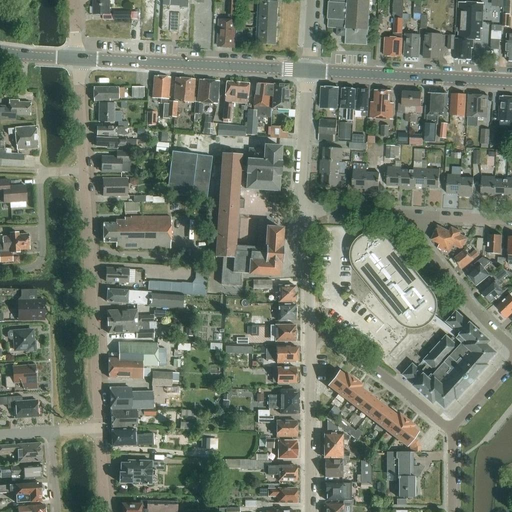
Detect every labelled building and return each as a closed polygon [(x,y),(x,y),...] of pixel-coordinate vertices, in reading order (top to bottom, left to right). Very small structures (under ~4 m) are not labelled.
[(94,0),(94,14),(110,14),(110,5),(108,5),(108,0),(94,0)] [(163,0),(162,30),(170,31),(170,32),(179,32),(179,31),(187,32),(189,0),(163,0)] [(234,47),(236,0),(228,0),(228,14),(229,14),(228,20),(220,20),(218,47),(234,47)] [(261,13),(258,13),(258,15),(276,16),(278,16),(278,8),(276,8),(277,2),(279,2),(279,1),(275,1),(274,0),(258,0),(258,3),(262,3),(261,13)] [(329,0),(330,2),(329,2),(328,19),(329,19),(328,28),(338,28),(337,35),(346,36),(346,44),(368,45),(369,30),(369,27),(368,27),(368,19),(370,19),(370,16),(369,16),(369,8),(370,8),(371,5),(369,5),(369,0),(329,0)] [(394,0),(393,15),(395,18),(394,32),(402,33),(404,0),(394,0)] [(423,0),(418,0),(415,0),(414,18),(422,19),(422,14),(423,0)] [(455,39),(455,50),(455,59),(471,60),(472,48),(473,48),(474,39),(480,40),(480,28),(482,28),(483,2),(459,2),(457,39),(455,39)] [(114,19),(132,20),(132,11),(115,11),(114,19)] [(261,27),(257,27),(257,30),(275,31),(277,31),(278,22),(276,22),(276,16),(258,15),(257,18),(261,18),(261,27)] [(275,36),(275,31),(257,30),(257,32),(260,32),(260,44),(277,45),(277,36),(275,36)] [(393,33),(393,34),(393,38),(385,38),(384,56),(401,56),(402,38),(402,33),(393,33)] [(502,41),(506,41),(506,53),(508,55),(507,61),(509,61),(510,62),(511,62),(511,33),(502,33),(502,41)] [(418,57),(420,35),(406,34),(405,57),(418,57)] [(441,46),(442,35),(425,34),(424,58),(439,58),(440,45),(441,46)] [(168,104),(170,77),(154,76),(152,98),(161,99),(161,104),(168,104)] [(193,101),(195,79),(176,78),(174,99),(193,101)] [(217,104),(219,81),(199,79),(197,102),(217,104)] [(247,104),(249,84),(227,82),(223,122),(230,122),(230,120),(231,105),(233,105),(233,102),(247,104)] [(272,96),(272,104),(274,84),(268,84),(267,85),(265,85),(264,84),(256,83),(256,85),(254,105),(268,106),(269,96),(272,96)] [(288,85),(274,84),(272,104),(272,108),(289,109),(290,98),(287,98),(288,85)] [(337,109),(338,87),(321,86),(320,108),(337,109)] [(110,99),(118,99),(118,87),(94,87),(94,101),(110,101),(110,99)] [(144,88),(132,88),(132,98),(144,98),(144,88)] [(355,89),(342,88),(341,108),(347,108),(346,121),(354,121),(355,110),(356,100),(354,100),(355,89)] [(358,100),(356,100),(355,110),(362,111),(362,116),(368,116),(369,90),(358,89),(357,98),(358,98),(358,100)] [(393,119),(393,103),(390,103),(391,91),(375,90),(374,102),(371,102),(370,118),(393,119)] [(406,122),(411,122),(413,92),(403,92),(402,105),(406,106),(406,114),(406,122)] [(421,93),(413,92),(411,122),(416,122),(416,114),(417,106),(421,107),(421,93)] [(447,116),(448,94),(429,93),(427,114),(425,114),(424,123),(425,123),(424,141),(435,142),(436,124),(438,124),(439,116),(447,116)] [(464,116),(466,95),(452,94),(451,115),(464,116)] [(487,117),(488,96),(469,95),(467,116),(478,117),(478,120),(483,121),(483,117),(487,117)] [(511,97),(500,97),(499,120),(511,121),(511,97)] [(19,101),(9,100),(9,106),(0,105),(0,118),(16,119),(16,115),(30,115),(31,103),(19,102),(19,101)] [(169,101),(169,105),(168,116),(176,117),(177,102),(169,101)] [(114,122),(114,103),(99,103),(99,122),(114,122)] [(194,114),(202,114),(203,104),(195,104),(194,114)] [(257,135),(258,119),(254,119),(254,111),(248,110),(246,134),(257,135)] [(147,125),(156,125),(156,112),(147,112),(147,125)] [(337,121),(320,120),(319,141),(338,142),(339,136),(338,136),(338,131),(336,131),(337,121)] [(340,123),(340,139),(352,140),(353,123),(340,123)] [(381,125),(381,137),(389,137),(389,125),(381,125)] [(24,149),(38,148),(36,126),(8,129),(8,134),(12,134),(13,141),(16,141),(17,149),(19,149),(21,151),(23,151),(24,149)] [(233,127),(218,126),(218,133),(232,134),(233,127)] [(271,126),(271,136),(287,138),(287,133),(282,132),(282,127),(271,126)] [(125,128),(116,127),(97,127),(97,128),(96,129),(96,133),(97,134),(97,135),(108,135),(108,136),(116,136),(116,134),(125,135),(125,128)] [(490,130),(482,129),(481,144),(482,144),(481,148),(489,148),(490,130)] [(136,140),(125,139),(97,138),(97,147),(107,147),(107,148),(117,149),(117,145),(136,146),(136,140)] [(280,160),(280,146),(264,145),(264,150),(249,149),(249,155),(241,155),(241,154),(222,153),(219,199),(213,198),(213,199),(213,200),(213,201),(213,202),(214,203),(214,204),(215,204),(216,205),(217,205),(218,205),(215,256),(223,257),(223,258),(222,258),(221,284),(241,285),(241,272),(249,273),(249,274),(250,274),(264,275),(277,276),(278,276),(278,275),(279,275),(279,274),(280,264),(280,263),(282,263),(282,262),(281,262),(281,256),(282,256),(282,254),(282,249),(283,249),(283,247),(281,247),(281,246),(282,230),(282,229),(282,228),(281,228),(268,227),(267,227),(266,248),(236,246),(238,208),(244,208),(244,199),(239,199),(241,166),(247,166),(246,173),(248,173),(247,189),(278,191),(279,176),(280,177),(282,161),(280,160)] [(395,146),(387,146),(386,159),(395,159),(395,146)] [(339,161),(341,161),(342,148),(323,147),(323,160),(339,161)] [(0,150),(0,164),(24,166),(25,154),(11,153),(11,148),(6,148),(6,151),(0,150)] [(129,171),(130,152),(117,152),(117,157),(102,157),(101,172),(121,172),(121,171),(129,171)] [(212,157),(172,152),(167,195),(191,198),(207,200),(212,157)] [(339,174),(339,161),(323,160),(321,160),(320,174),(323,174),(339,175),(339,174)] [(387,186),(400,186),(401,170),(401,168),(388,167),(387,186)] [(413,168),(413,170),(412,189),(416,189),(416,187),(425,188),(426,169),(413,168)] [(440,170),(426,169),(425,188),(439,188),(440,170)] [(365,189),(366,172),(366,170),(353,170),(352,188),(365,189)] [(401,170),(400,186),(400,188),(412,189),(413,170),(401,170)] [(366,172),(365,189),(365,191),(378,192),(379,173),(366,172)] [(339,175),(323,174),(322,187),(340,188),(341,174),(339,174),(339,175)] [(447,193),(459,194),(460,194),(461,178),(461,176),(448,175),(447,193)] [(481,195),(494,196),(495,179),(495,177),(482,177),(481,195)] [(460,194),(459,194),(459,196),(473,197),(474,178),(461,178),(460,194)] [(103,196),(128,196),(128,179),(103,179),(103,196)] [(507,197),(508,180),(495,179),(494,196),(494,198),(507,199),(507,197)] [(4,203),(11,203),(11,208),(26,207),(25,202),(27,202),(26,186),(17,187),(17,188),(11,188),(11,187),(9,187),(9,180),(0,180),(0,193),(3,193),(4,203)] [(171,249),(171,217),(131,217),(131,218),(125,218),(125,220),(116,220),(116,223),(104,223),(104,225),(100,226),(100,229),(104,230),(104,242),(116,242),(116,249),(171,249)] [(463,249),(468,238),(460,234),(461,232),(452,227),(450,232),(440,227),(438,227),(432,239),(440,243),(439,247),(441,250),(445,251),(446,250),(450,252),(454,245),(463,249)] [(0,241),(3,242),(3,244),(29,242),(28,234),(18,235),(18,233),(10,233),(10,236),(2,237),(2,236),(0,235),(0,241)] [(430,321),(453,336),(451,339),(448,337),(447,336),(446,335),(446,336),(445,337),(442,340),(441,341),(429,355),(429,354),(428,355),(425,359),(424,360),(424,361),(425,361),(428,364),(421,371),(418,368),(417,367),(414,365),(413,364),(412,364),(412,365),(409,367),(408,368),(409,368),(407,370),(406,371),(404,374),(404,373),(403,374),(403,375),(404,376),(407,378),(407,379),(408,379),(410,382),(411,382),(414,385),(414,386),(415,386),(419,389),(418,389),(420,391),(420,390),(424,394),(423,394),(424,395),(424,394),(428,398),(429,399),(432,402),(433,403),(434,403),(435,402),(437,400),(440,403),(441,404),(445,407),(444,407),(445,408),(446,408),(447,407),(450,404),(451,403),(451,402),(454,399),(455,399),(456,398),(457,399),(458,398),(458,399),(459,398),(458,398),(462,394),(463,393),(466,389),(467,389),(470,385),(471,385),(472,385),(471,384),(474,380),(475,381),(476,380),(475,380),(479,376),(480,375),(483,371),(484,370),(487,367),(488,366),(489,365),(487,364),(489,362),(488,362),(491,358),(492,359),(493,358),(492,358),(496,354),(497,353),(496,353),(497,353),(497,352),(496,351),(496,352),(492,348),(491,347),(488,344),(489,343),(490,342),(491,341),(490,341),(490,340),(489,339),(486,337),(486,336),(485,335),(484,336),(481,333),(481,332),(480,331),(477,329),(477,328),(476,327),(472,324),(473,324),(472,323),(471,323),(470,324),(467,320),(466,319),(462,316),(463,316),(461,315),(458,312),(457,311),(456,311),(455,312),(454,314),(453,315),(450,318),(449,319),(448,321),(447,321),(447,322),(448,323),(451,326),(452,327),(456,330),(457,331),(458,332),(457,333),(435,315),(436,313),(436,311),(436,310),(437,308),(437,307),(437,306),(437,304),(436,303),(436,302),(436,301),(436,299),(435,298),(435,296),(434,296),(434,294),(432,293),(390,241),(389,240),(388,239),(386,237),(385,237),(384,236),(382,235),(379,234),(377,234),(374,233),(372,234),(370,234),(368,234),(367,235),(365,235),(364,236),(362,237),(360,238),(359,239),(358,240),(356,242),(355,244),(354,245),(354,246),(353,248),(353,249),(352,251),(352,252),(352,254),(352,257),(352,259),(352,260),(352,261),(353,262),(353,263),(353,264),(354,266),(355,268),(356,269),(398,320),(399,321),(400,322),(402,324),(403,325),(405,326),(407,326),(409,327),(411,327),(413,328),(415,328),(416,328),(419,327),(421,327),(423,326),(425,325),(427,324),(429,322),(430,321)] [(501,243),(502,235),(500,235),(499,234),(497,234),(496,235),(489,234),(489,246),(484,246),(484,255),(490,256),(490,253),(501,254),(501,246),(500,246),(500,243),(501,243)] [(3,244),(3,250),(0,250),(0,262),(12,261),(12,253),(19,252),(19,250),(29,249),(29,242),(3,244)] [(480,256),(477,251),(476,250),(470,255),(466,250),(465,251),(454,259),(454,260),(462,270),(463,269),(474,261),(480,256)] [(490,275),(484,269),(492,263),(483,257),(475,264),(478,267),(468,275),(469,276),(468,278),(470,279),(472,280),(477,286),(482,281),(481,281),(483,279),(484,280),(490,275)] [(128,283),(129,269),(107,268),(106,282),(128,283)] [(511,273),(504,269),(499,273),(492,279),(494,282),(482,292),(482,293),(482,295),(483,297),(486,297),(491,303),(504,292),(499,287),(506,281),(504,278),(508,275),(511,278),(511,277),(511,273)] [(206,296),(207,279),(196,278),(196,280),(197,284),(206,296)] [(272,289),(273,281),(247,280),(247,287),(254,287),(254,289),(272,289)] [(191,285),(190,295),(206,296),(197,284),(193,285),(191,285)] [(297,299),(297,296),(295,295),(295,293),(297,291),(297,289),(295,288),(295,286),(279,286),(279,302),(295,302),(295,300),(297,299)] [(160,293),(154,292),(148,292),(108,289),(107,302),(127,303),(127,304),(147,305),(147,307),(159,308),(183,309),(184,294),(178,294),(172,293),(166,293),(160,293)] [(511,293),(497,308),(503,314),(502,315),(504,317),(506,317),(507,318),(511,313),(511,293)] [(18,300),(18,321),(44,320),(44,300),(18,300)] [(295,312),(297,311),(297,307),(295,306),(295,305),(279,305),(279,321),(295,321),(295,312)] [(107,311),(108,324),(147,323),(149,323),(149,322),(153,322),(153,315),(137,315),(137,311),(107,311)] [(251,326),(252,326),(259,326),(261,326),(261,318),(251,318),(251,326)] [(147,323),(108,324),(108,333),(142,332),(142,338),(153,338),(153,329),(149,329),(149,323),(147,323)] [(295,340),(297,338),(297,334),(295,333),(295,325),(270,325),(270,333),(275,333),(275,341),(295,341),(295,340)] [(35,341),(33,341),(33,330),(14,332),(14,330),(10,330),(7,333),(8,338),(10,340),(14,340),(15,350),(27,349),(27,351),(36,351),(35,341)] [(144,365),(159,366),(158,344),(140,344),(140,343),(139,343),(139,344),(134,344),(134,343),(133,343),(128,343),(127,343),(122,343),(121,343),(119,343),(119,358),(108,358),(109,377),(121,377),(123,379),(125,379),(126,378),(143,378),(144,365)] [(247,362),(225,361),(225,367),(252,368),(252,347),(225,346),(225,353),(247,353),(247,362)] [(266,349),(266,355),(296,355),(296,346),(276,346),(277,350),(271,349),(266,349)] [(211,372),(223,372),(223,364),(211,364),(211,372)] [(36,371),(35,371),(35,365),(13,367),(13,376),(5,377),(6,388),(15,387),(14,383),(22,382),(26,389),(36,388),(36,381),(35,377),(34,377),(34,373),(37,373),(36,371)] [(296,383),(296,368),(277,368),(274,368),(274,371),(277,371),(277,383),(296,383)] [(338,392),(349,379),(339,371),(329,385),(338,392)] [(152,386),(168,387),(172,387),(172,386),(172,381),(178,381),(179,373),(152,372),(152,386)] [(349,379),(338,392),(348,400),(359,387),(355,384),(357,381),(351,376),(350,377),(349,379)] [(153,392),(130,392),(130,387),(110,388),(111,409),(154,408),(153,392)] [(358,408),(368,394),(359,387),(348,400),(358,408)] [(269,402),(295,402),(295,396),(297,396),(297,392),(295,392),(295,390),(280,390),(280,395),(269,395),(269,402)] [(358,408),(368,415),(378,402),(377,401),(377,399),(375,397),(373,398),(368,394),(358,408)] [(16,418),(38,417),(37,400),(22,401),(22,396),(7,397),(8,408),(16,408),(16,418)] [(295,408),(295,402),(269,402),(269,409),(280,409),(280,414),(295,414),(295,412),(297,412),(297,408),(295,408)] [(378,402),(368,415),(377,423),(388,409),(383,405),(383,404),(380,402),(379,402),(378,402)] [(340,411),(334,406),(327,416),(333,420),(340,411)] [(387,430),(397,417),(388,409),(377,423),(387,430)] [(156,410),(137,410),(111,411),(111,427),(137,426),(137,416),(156,415),(156,410)] [(396,438),(407,424),(408,422),(409,422),(403,417),(401,419),(397,417),(387,430),(396,438)] [(296,437),(296,421),(277,421),(277,437),(296,437)] [(339,426),(343,429),(347,424),(342,421),(339,426)] [(351,428),(347,424),(343,429),(348,433),(351,428)] [(407,424),(396,438),(406,445),(407,444),(413,438),(417,432),(407,424)] [(352,436),(356,431),(351,428),(348,433),(352,436)] [(113,446),(154,445),(154,433),(139,434),(135,435),(135,429),(112,430),(113,446)] [(358,429),(356,431),(352,436),(357,440),(362,433),(358,429)] [(324,446),(342,446),(342,440),(349,440),(349,436),(347,435),(342,435),(342,433),(324,433),(324,434),(325,434),(327,434),(327,438),(325,438),(325,437),(324,437),(324,446)] [(209,449),(210,438),(202,438),(201,448),(209,449)] [(413,438),(407,444),(409,446),(417,441),(413,438)] [(274,439),(265,439),(265,449),(274,449),(274,439)] [(296,458),(296,441),(279,441),(279,458),(296,458)] [(0,445),(0,451),(17,451),(18,463),(41,461),(40,446),(37,446),(37,443),(0,445)] [(342,446),(324,446),(324,454),(325,454),(325,453),(328,453),(328,457),(325,457),(324,457),(324,458),(342,458),(342,460),(349,460),(349,451),(342,451),(342,446)] [(413,453),(410,453),(387,452),(387,472),(395,472),(395,468),(398,468),(398,476),(396,476),(396,481),(398,481),(398,498),(414,498),(414,497),(415,496),(416,495),(416,494),(417,493),(417,492),(417,490),(416,489),(415,487),(414,486),(414,477),(418,477),(421,472),(418,471),(412,471),(413,453)] [(241,460),(241,469),(263,469),(263,460),(249,460),(241,460)] [(345,466),(345,460),(325,460),(325,477),(328,477),(328,475),(330,475),(330,477),(342,477),(342,466),(345,466)] [(164,470),(164,462),(152,462),(152,461),(129,461),(129,463),(121,463),(121,473),(120,472),(120,483),(132,483),(132,482),(142,482),(144,484),(152,485),(152,470),(164,470)] [(371,462),(360,462),(361,483),(371,483),(371,462)] [(42,465),(11,467),(11,475),(14,475),(15,481),(22,480),(22,481),(31,480),(30,479),(33,479),(33,480),(42,479),(41,474),(42,474),(42,465)] [(298,478),(298,474),(296,473),(296,465),(296,466),(279,466),(268,466),(268,475),(279,475),(279,480),(296,480),(296,481),(296,479),(298,478)] [(14,495),(15,495),(40,494),(41,494),(40,492),(41,492),(43,490),(43,486),(41,484),(40,485),(40,483),(32,484),(32,486),(30,487),(29,484),(0,485),(0,493),(14,492),(14,495)] [(351,500),(351,494),(343,494),(343,483),(325,483),(325,485),(324,486),(324,490),(325,491),(325,493),(326,493),(326,500),(351,500)] [(296,489),(278,489),(278,485),(268,485),(268,497),(278,497),(278,503),(296,503),(296,502),(298,500),(298,497),(296,496),(296,488),(296,489)] [(41,501),(40,494),(15,495),(16,503),(31,502),(30,501),(34,500),(34,502),(41,501)] [(177,511),(177,508),(178,508),(178,507),(177,507),(178,502),(141,501),(141,504),(134,503),(134,505),(123,504),(122,511),(177,511)]
